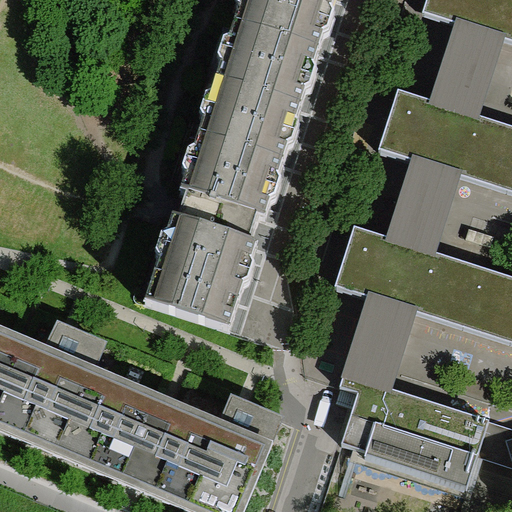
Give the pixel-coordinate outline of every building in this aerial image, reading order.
[(333,0),(240,0),(237,9),(240,15),(235,31),(319,57),(324,42),(330,40),(335,23),(332,17),(336,1),(333,0)] [(511,0),(429,0),(424,19),(450,27),(500,43),(511,47),(511,0)] [(500,43),(450,27),(425,104),(475,119),(500,43)] [(314,72),(319,57),(235,31),(231,45),(224,49),(219,65),(222,71),(217,86),(301,112),(306,98),(311,96),(317,78),(314,72)] [(199,142),(283,168),(288,153),(294,150),(299,132),(296,127),(301,112),(217,86),(213,101),(207,103),(201,120),(204,127),(199,142)] [(398,95),(380,154),(406,163),(456,179),(511,197),(511,130),(475,119),(425,104),(398,95)] [(188,198),(259,221),(266,223),(270,208),(276,205),(281,188),(278,182),(283,168),(199,142),(195,156),(190,158),(184,176),(186,182),(182,197),(188,198)] [(433,256),(456,179),(406,163),(380,239),(433,256)] [(180,225),(251,248),(255,237),(259,221),(188,198),(183,216),(180,225)] [(252,266),(257,250),(251,248),(180,225),(173,223),(169,238),(163,241),(157,259),(160,265),(146,308),(230,334),(244,291),(250,288),(255,272),(252,266)] [(356,231),(336,291),(368,301),(413,315),(511,346),(511,281),(433,256),(380,239),(356,231)] [(344,378),(389,392),(413,315),(368,301),(344,378)] [(0,435),(182,511),(245,511),(278,437),(0,319),(0,435)] [(344,378),(341,391),(359,397),(343,448),(367,456),(366,461),(467,494),(473,476),(478,461),(490,425),(389,392),(344,378)] [(511,441),(511,432),(490,425),(478,461),(511,470),(511,458),(507,442),(511,441)]
